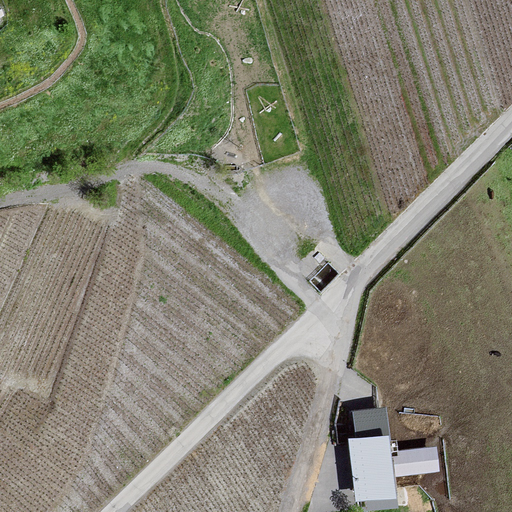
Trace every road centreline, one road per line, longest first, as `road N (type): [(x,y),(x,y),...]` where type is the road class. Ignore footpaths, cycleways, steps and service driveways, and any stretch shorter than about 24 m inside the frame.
road 1 (unclassified): [(113,511),(326,307)]
road 2 (unclassified): [(326,307),(511,107)]
road 3 (unclassified): [(291,511),(338,335),(326,307)]
